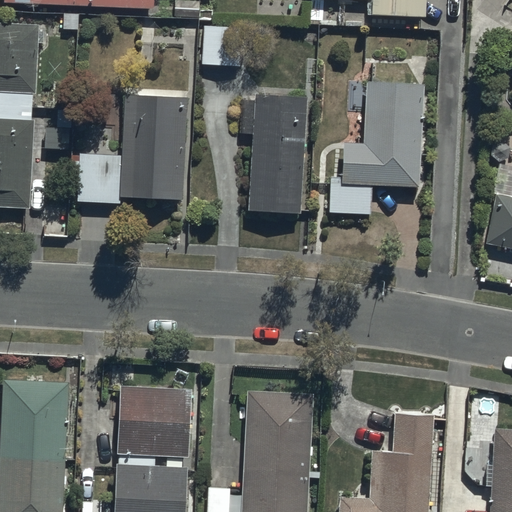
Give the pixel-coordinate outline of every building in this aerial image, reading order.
[(423,12),(423,0),(369,0),(370,11),(423,12)] [(30,159),(31,115),(29,115),(30,91),(33,91),(35,39),(40,40),(41,29),(36,28),(36,20),(0,18),(0,203),(27,205),(28,171),(32,171),(33,159),(30,159)] [(424,198),(428,91),(368,87),(361,150),(340,152),(345,186),(424,198)] [(189,97),(124,91),(115,198),(180,203),(189,97)] [(308,100),(256,96),(252,199),(300,201),(308,100)] [(511,194),(492,191),(484,239),(510,244),(509,250),(511,249),(511,194)] [(100,507),(99,511),(185,511),(188,462),(153,460),(154,452),(188,454),(191,384),(133,382),(133,369),(111,368),(110,389),(119,389),(118,395),(110,395),(109,419),(117,420),(113,508),(100,507)] [(0,511),(62,511),(67,378),(1,375),(0,405),(0,511)] [(304,511),(310,387),(245,386),(240,492),(228,491),(228,484),(206,483),(204,511),(304,511)] [(425,511),(430,410),(391,409),(390,448),(370,448),(368,493),(337,493),(336,511),(425,511)] [(511,511),(511,423),(492,422),(491,461),(484,460),(483,484),(488,484),(486,511),(511,511)]
